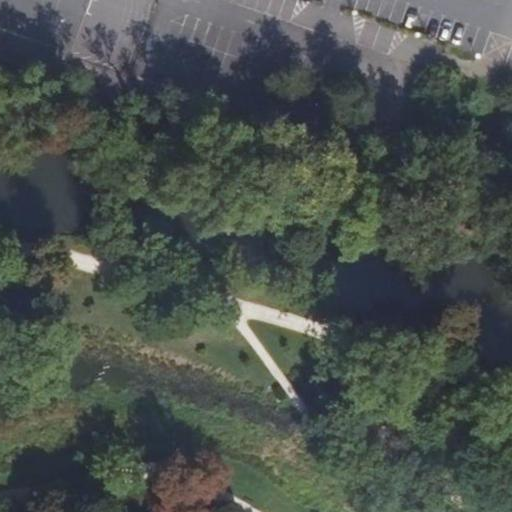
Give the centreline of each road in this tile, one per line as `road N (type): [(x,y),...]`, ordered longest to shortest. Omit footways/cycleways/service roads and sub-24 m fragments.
road 1 (unknown): [(400,61),(368,101),(327,110),(268,102),(150,65),(141,22),(163,0)]
road 2 (unknown): [(272,22),(400,61)]
